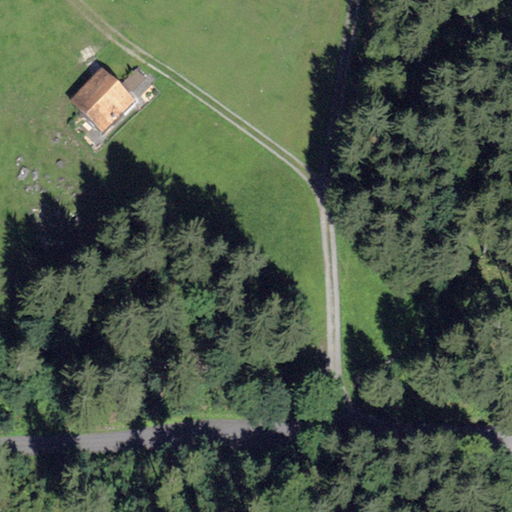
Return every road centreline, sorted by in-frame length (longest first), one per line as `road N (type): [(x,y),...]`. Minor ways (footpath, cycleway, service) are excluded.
road 1 (unclassified): [(511,436),(212,432),(0,445)]
road 2 (track): [(343,431),(325,188),(356,0)]
road 3 (track): [(74,0),(106,34),(325,188)]
